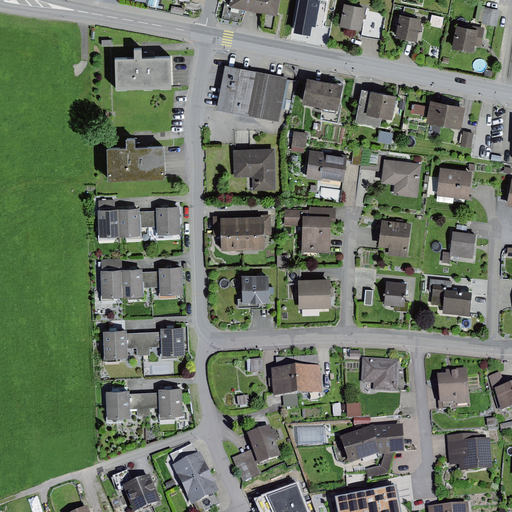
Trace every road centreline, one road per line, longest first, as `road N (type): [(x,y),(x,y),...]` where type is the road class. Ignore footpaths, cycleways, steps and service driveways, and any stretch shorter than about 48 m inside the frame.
road 1 (secondary): [(511,97),(204,37)]
road 2 (residential): [(204,333),(194,116),(204,37)]
road 3 (residential): [(417,341),(218,341),(204,333)]
road 4 (secondary): [(204,37),(17,0)]
road 5 (residential): [(204,333),(211,429),(244,511)]
road 6 (residential): [(417,341),(424,472)]
